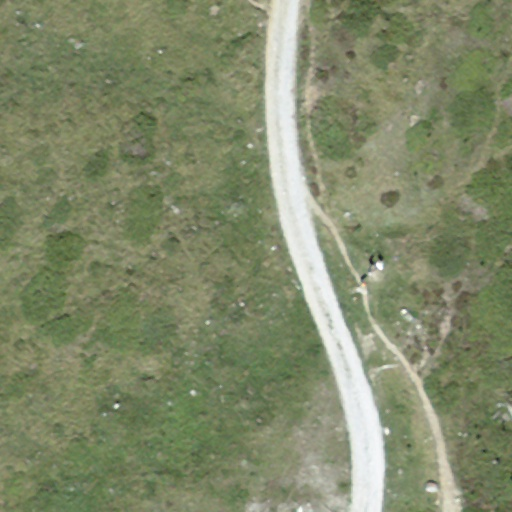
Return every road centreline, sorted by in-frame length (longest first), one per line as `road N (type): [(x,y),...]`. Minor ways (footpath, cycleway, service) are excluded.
road 1 (track): [(284,186),(357,416)]
road 2 (track): [(284,0),(284,186)]
